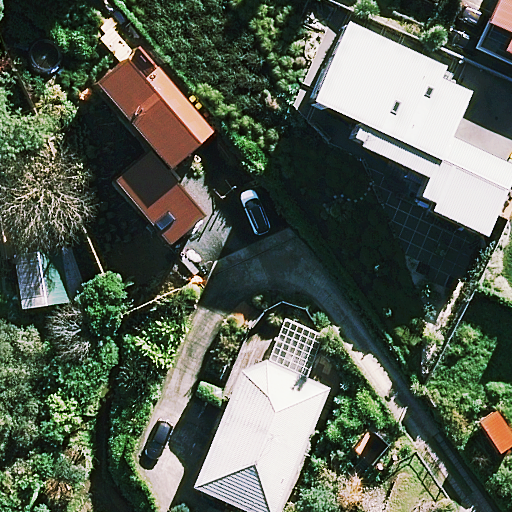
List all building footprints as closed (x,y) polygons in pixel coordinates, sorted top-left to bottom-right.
[(458,51),(345,0),(337,0),(294,94),(437,159),(453,141),(476,91),(446,78),(458,51)] [(511,0),(468,0),(456,26),(511,51),(511,0)] [(511,188),(511,168),(453,141),(424,205),(491,235),(511,188)] [(19,306),(0,310),(0,342),(2,350),(28,344),(19,306)] [(270,511),(328,385),(246,348),(188,477),(265,511),(270,511)]
